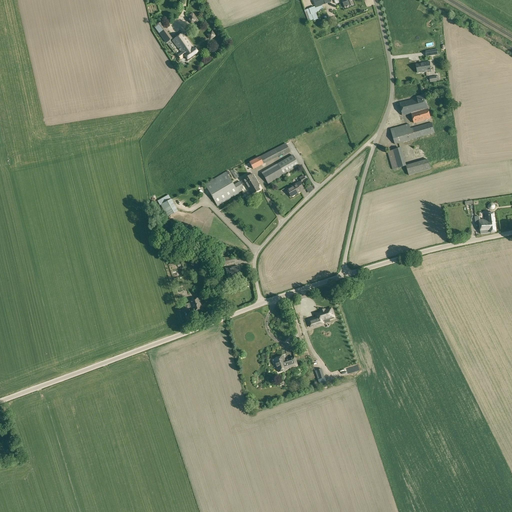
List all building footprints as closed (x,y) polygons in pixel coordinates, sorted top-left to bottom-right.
[(343,1),(345,8),(354,5),(351,0),(346,0),(347,0),(343,1)] [(315,7),(307,10),(310,20),(314,19),(314,20),(318,19),(316,13),(317,12),(315,7)] [(193,13),(187,17),(193,25),(199,21),(193,13)] [(169,41),(172,39),(160,23),(155,27),(163,39),(166,37),(169,41)] [(193,49),(182,33),(173,40),(181,52),(179,54),(180,54),(178,56),(180,59),(184,56),(187,60),(197,52),(194,48),(193,49)] [(416,64),(418,73),(423,72),(423,73),(431,71),(430,62),(421,63),(421,64),(416,64)] [(425,120),(431,119),(424,95),(417,97),(417,98),(400,103),(403,116),(412,113),(415,123),(425,120)] [(391,129),(395,144),(435,133),(431,123),(411,129),(409,124),(391,129)] [(286,143),(258,157),(263,165),(282,154),(283,156),(290,152),(286,143)] [(393,170),(406,166),(406,165),(401,148),(388,151),(393,170)] [(262,173),(268,184),(299,166),(293,155),(262,173)] [(250,163),(253,168),(253,169),(263,165),(258,157),(249,162),(250,163)] [(406,166),(409,176),(431,169),(428,159),(406,165),(406,166)] [(226,172),(205,185),(217,206),(239,193),(237,191),(243,187),(240,182),(234,185),(228,175),(230,174),(228,171),(226,173),(226,172)] [(257,186),(259,185),(252,174),(242,180),(251,195),(260,190),(257,186)] [(300,190),(303,188),(300,182),(287,189),(291,197),(301,191),(300,190)] [(168,195),(158,201),(160,205),(171,199),(168,195)] [(169,216),(176,212),(178,211),(171,199),(161,205),(167,217),(169,216)] [(480,224),(481,234),(495,232),(496,232),(494,213),(485,214),(485,219),(479,220),(479,216),(475,217),(476,224),(480,224)] [(234,263),(233,256),(223,258),(225,265),(234,263)] [(226,269),(228,278),(240,276),(238,266),(226,269)] [(191,307),(192,312),(202,309),(199,298),(189,301),(190,303),(181,306),(183,312),(189,310),(189,307),(191,307)] [(313,319),(315,326),(320,324),(320,322),(329,319),(329,321),(333,319),(333,318),(334,318),(331,309),(326,311),(325,311),(324,311),(321,312),(321,313),(320,313),(315,314),(316,317),(316,318),(313,319)] [(273,360),(275,364),(277,363),(278,367),(277,368),(279,372),(288,369),(288,368),(298,365),(295,357),(287,360),(285,361),(284,356),(275,359),(275,360),(273,360)]
